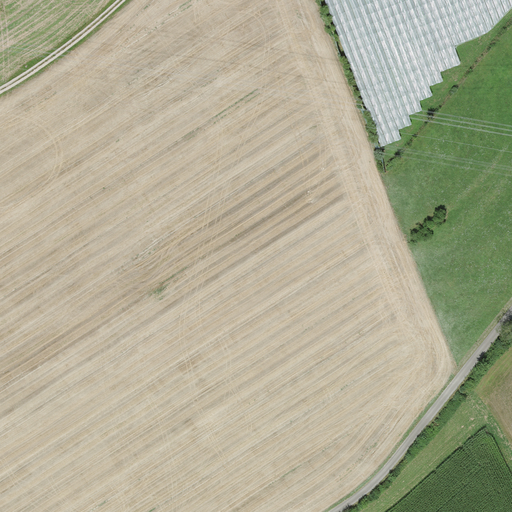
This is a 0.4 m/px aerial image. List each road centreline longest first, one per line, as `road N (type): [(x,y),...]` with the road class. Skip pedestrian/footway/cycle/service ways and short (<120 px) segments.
road 1 (track): [(335,511),(396,457),(511,310)]
road 2 (track): [(0,90),(122,0)]
